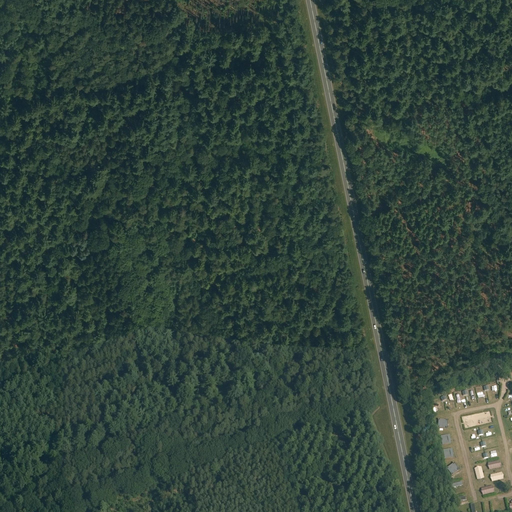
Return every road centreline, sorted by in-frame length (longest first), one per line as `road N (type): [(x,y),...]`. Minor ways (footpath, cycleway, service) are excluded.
road 1 (trunk): [(414,511),(310,0)]
road 2 (track): [(175,0),(174,55),(195,157),(153,176)]
road 3 (track): [(200,287),(162,213),(153,176),(85,223)]
road 4 (track): [(511,250),(466,99)]
road 5 (track): [(200,287),(255,395)]
